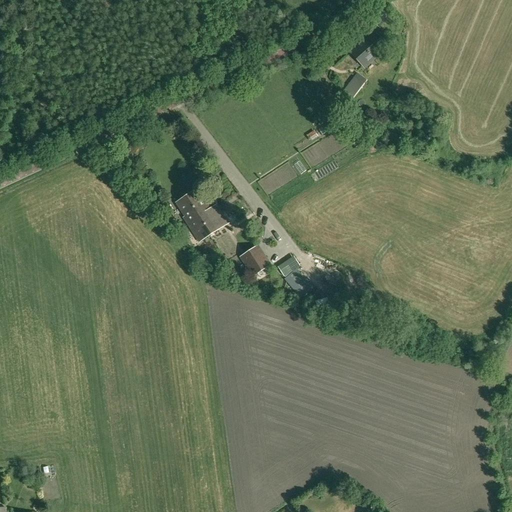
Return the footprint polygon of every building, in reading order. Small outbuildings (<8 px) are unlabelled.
[(375,5),(367,21),(380,29),(389,13),(375,5)] [(384,50),(370,34),(350,52),(364,68),(384,50)] [(357,73),(344,91),(353,98),(363,85),(358,81),(361,76),(357,73)] [(314,140),(321,135),(318,130),(311,135),(314,140)] [(206,203),(198,190),(177,203),(186,217),(184,218),(199,242),(228,223),(217,205),(212,208),(208,202),(206,203)] [(162,206),(155,210),(159,215),(165,211),(162,206)] [(252,278),(271,265),(258,245),(239,257),(252,278)] [(297,268),(292,271),(283,279),(299,298),(313,287),(297,268)]
